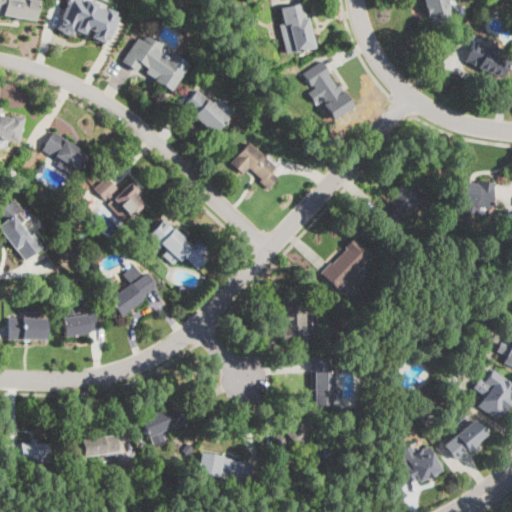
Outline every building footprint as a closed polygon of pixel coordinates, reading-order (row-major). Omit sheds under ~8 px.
[(38,3),(35,20),(0,14),(0,0),(33,0),(39,1),(38,3)] [(446,0),(448,8),(452,24),(434,28),(431,18),(428,18),(427,14),(426,14),(425,13),(424,5),(425,5),(423,0),(446,0)] [(303,2),(310,29),(315,47),(296,52),(288,23),(284,25),(280,8),(303,2)] [(89,16),(100,21),(105,9),(116,14),(112,23),(117,25),(108,46),(59,24),(55,22),(63,4),(89,16)] [(164,55),(185,69),(171,90),(153,78),(155,74),(142,65),(139,68),(126,59),(140,38),(164,55)] [(484,45),(489,47),(490,43),(503,50),(500,56),(509,60),(500,78),(490,73),(465,61),(475,40),(484,45)] [(328,74),(336,87),(339,85),(354,106),(334,120),(303,74),(322,61),(330,73),(328,74)] [(205,98),(211,104),(216,98),(233,113),(213,134),(183,105),(196,90),(205,98)] [(0,115),(13,118),(14,115),(25,118),(19,142),(0,137),(0,115)] [(89,155),(79,171),(74,168),(70,174),(56,165),(59,160),(42,149),(45,144),(53,132),(89,155)] [(277,178),(268,188),(260,180),(261,179),(237,157),(249,143),(275,167),(271,172),(277,178)] [(16,172),(13,178),(7,174),(11,169),(16,172)] [(420,198),(411,208),(409,206),(386,230),(372,217),(384,205),(384,206),(398,192),(395,190),(407,178),(423,195),(420,198)] [(110,195),(113,199),(131,183),(136,189),(133,192),(145,204),(124,223),(107,204),(111,201),(107,197),(105,199),(96,189),(108,179),(117,188),(110,195)] [(494,182),(493,187),(490,208),(488,208),(487,215),(466,212),(467,205),(452,202),(455,182),(476,186),(477,179),(494,182)] [(26,232),(29,235),(31,233),(43,249),(24,262),(0,230),(0,223),(3,221),(0,217),(0,208),(13,199),(21,210),(18,212),(24,221),(20,224),(26,232)] [(65,208),(59,215),(53,210),(59,203),(65,208)] [(171,228),(173,229),(173,228),(193,247),(179,261),(176,259),(173,263),(164,255),(168,250),(161,244),(159,247),(145,235),(161,218),(171,228)] [(363,263),(364,264),(359,269),(358,269),(338,290),(320,273),(330,262),(331,263),(346,248),(344,246),(353,237),(371,254),(363,263)] [(134,265),(141,275),(145,272),(155,286),(140,297),(142,299),(119,316),(107,299),(109,297),(104,291),(113,285),(118,291),(129,283),(122,274),(134,265)] [(304,307),(304,312),(311,311),(311,333),(305,334),(306,345),(291,346),(291,342),(282,342),(282,327),(284,327),(283,299),(304,298),(304,307)] [(78,306),(79,315),(95,313),(97,330),(89,332),(89,333),(64,337),(62,318),(64,317),(63,308),(78,306)] [(429,314),(426,320),(419,317),(422,311),(429,314)] [(47,318),(46,340),(7,339),(8,327),(8,318),(23,318),(23,312),(39,312),(39,318),(47,318)] [(422,333),(417,340),(404,331),(408,324),(422,333)] [(511,366),(503,362),(506,355),(496,350),(500,342),(506,345),(510,336),(511,337),(511,366)] [(341,388),(340,399),(333,399),(333,406),(316,405),(317,381),(310,380),(310,359),(311,357),(331,357),(330,372),(335,372),(335,388),(341,388)] [(492,369),(511,384),(511,401),(510,404),(508,402),(505,407),(507,409),(502,415),(499,412),(495,419),(477,406),(485,396),(472,387),(478,378),(483,382),(492,369)] [(185,425),(172,431),(169,432),(168,428),(147,438),(139,420),(150,415),(175,404),(185,425)] [(300,416),(317,437),(310,442),(308,439),(297,448),(294,455),(285,452),(279,448),(272,437),(283,429),(283,430),(296,422),(294,420),(300,416)] [(475,445),(468,451),(466,453),(465,450),(454,460),(442,446),(473,419),(485,434),(473,444),(475,445)] [(74,468),(72,469),(69,442),(116,435),(118,452),(85,456),(86,467),(74,468)] [(49,464),(4,464),(4,444),(8,444),(49,444),(49,464)] [(410,445),(414,453),(427,446),(440,470),(433,474),(433,475),(425,479),(425,478),(417,482),(415,478),(404,484),(393,464),(403,459),(399,451),(410,445)] [(256,469),(253,483),(203,472),(207,455),(257,465),(256,469)]
